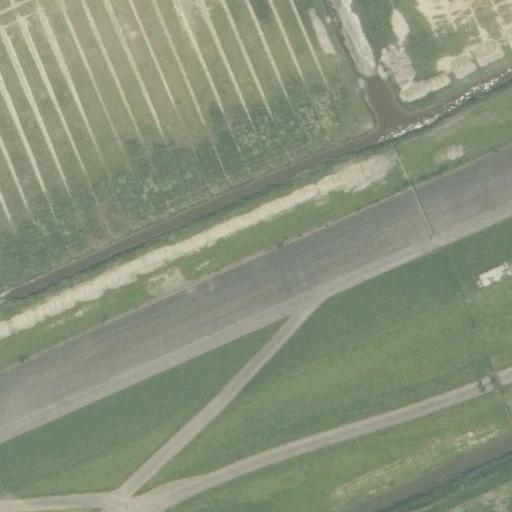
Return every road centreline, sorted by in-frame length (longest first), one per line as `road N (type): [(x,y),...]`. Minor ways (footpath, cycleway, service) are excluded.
road 1 (track): [(0,434),(511,202)]
road 2 (track): [(124,511),(324,289)]
